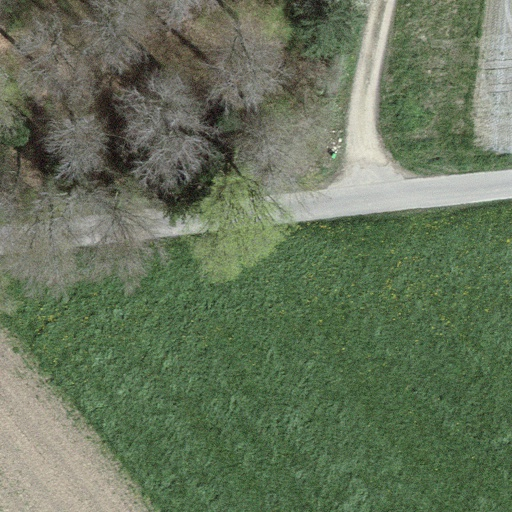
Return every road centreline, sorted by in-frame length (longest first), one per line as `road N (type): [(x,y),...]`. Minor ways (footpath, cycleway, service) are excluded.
road 1 (track): [(359,202),(0,238)]
road 2 (track): [(383,0),(359,202)]
road 3 (track): [(359,202),(511,187)]
